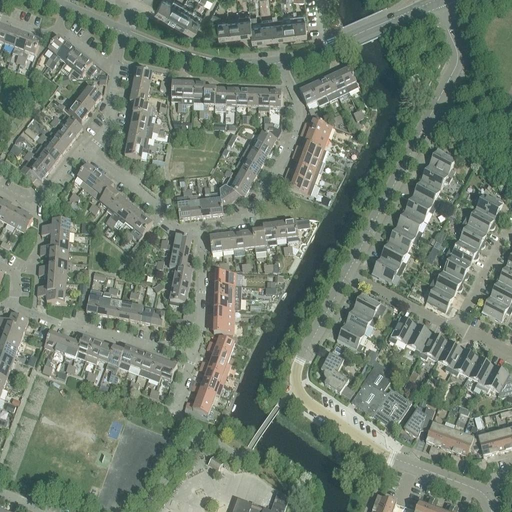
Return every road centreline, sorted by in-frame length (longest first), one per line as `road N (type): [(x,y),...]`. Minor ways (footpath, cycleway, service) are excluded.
road 1 (residential): [(488,496),(394,458),(298,391),(298,368),(347,273)]
road 2 (residential): [(347,273),(464,62),(442,0)]
road 3 (residential): [(201,230),(248,218),(275,172),(296,106),(282,63)]
road 4 (residential): [(195,361),(24,313),(14,301)]
road 5 (tertiary): [(124,33),(209,64),(282,63)]
road 6 (residential): [(195,361),(201,230)]
road 7 (residential): [(459,331),(347,273)]
